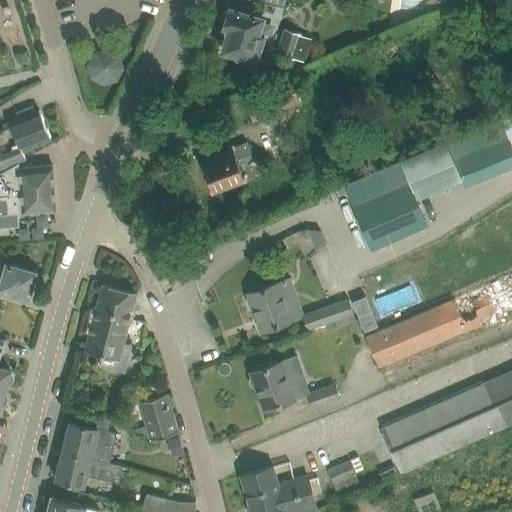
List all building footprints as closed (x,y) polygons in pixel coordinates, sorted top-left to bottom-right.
[(270,62),(273,51),(261,47),(264,36),(258,35),(264,17),(230,8),(229,12),(226,14),(224,19),(226,22),(225,27),(227,27),(225,33),(228,34),(224,50),(240,55),(239,56),(257,61),(257,58),(270,62)] [(286,28),(277,54),(294,59),(302,33),(286,28)] [(383,56),(396,51),(391,38),(378,44),(383,56)] [(86,62),(90,75),(103,82),(118,77),(124,64),(120,51),(107,44),(93,49),(86,62)] [(254,121),(303,101),(293,78),(245,99),(254,121)] [(0,173),(20,163),(19,162),(27,159),(24,150),(52,139),(40,110),(36,111),(34,106),(17,112),(19,118),(10,122),(12,126),(0,131),(0,173)] [(219,158),(204,163),(214,190),(225,186),(233,206),(260,196),(253,175),(245,178),(238,159),(252,153),(248,141),(217,153),(219,158)] [(402,161),(346,184),(355,205),(373,250),(428,226),(417,199),(461,181),(446,143),(402,161)] [(0,227),(12,226),(10,213),(57,209),(54,165),(21,167),(20,163),(0,173),(0,227)] [(7,264),(0,261),(0,278),(3,279),(0,287),(0,288),(29,297),(31,292),(33,291),(34,287),(33,284),(37,272),(7,263),(7,264)] [(174,285),(188,279),(181,263),(167,269),(174,285)] [(103,282),(86,349),(104,354),(101,366),(126,372),(129,361),(120,358),(124,343),(127,330),(137,291),(103,282)] [(250,296),(248,298),(251,307),(255,308),(262,331),(293,320),(279,282),(262,288),(260,285),(253,288),(252,291),(249,292),(250,296)] [(493,284),(367,337),(379,366),(505,313),(493,284)] [(305,315),(304,315),(304,316),(309,329),(336,319),(331,306),(305,315)] [(0,389),(5,391),(7,385),(9,386),(10,385),(11,384),(12,383),(13,381),(14,380),(14,378),(14,377),(14,375),(13,374),(12,372),(11,372),(11,370),(0,366),(0,363),(3,354),(0,353),(0,389)] [(250,377),(250,381),(251,385),(254,387),(257,387),(265,410),(284,403),(295,399),(309,394),(308,394),(311,393),(298,355),(282,361),(271,365),(265,367),(263,365),(260,364),(257,365),(255,368),(255,371),(252,372),(253,375),(250,377)] [(402,471),(511,423),(511,370),(383,427),(402,471)] [(311,393),(308,394),(309,394),(313,407),(340,398),(335,384),(311,393)] [(0,410),(1,408),(1,407),(3,408),(5,406),(7,404),(8,401),(8,398),(8,395),(7,393),(5,392),(5,391),(0,389),(0,410)] [(152,439),(178,431),(167,393),(140,401),(147,425),(152,439)] [(129,423),(132,415),(116,410),(114,419),(129,423)] [(68,436),(65,450),(110,461),(117,432),(108,430),(111,418),(96,415),(93,426),(76,422),(72,421),(71,425),(68,424),(65,435),(68,436)] [(147,425),(135,429),(135,430),(152,439),(147,425)] [(171,455),(184,451),(180,435),(167,438),(171,455)] [(124,465),(110,461),(65,450),(61,464),(58,463),(55,474),(58,475),(57,479),(84,486),(87,474),(119,482),(124,465)] [(334,485),(357,475),(351,459),(328,468),(334,485)] [(384,481),(399,474),(393,463),(378,470),(384,481)] [(278,484),(273,465),(242,474),(252,511),(274,511),(284,509),(285,511),(293,511),(316,506),(308,476),(278,484)] [(419,511),(443,511),(435,491),(414,499),(419,511)] [(179,511),(180,501),(147,492),(143,508),(159,511),(179,511)] [(87,505),(72,501),(53,497),(49,511),(98,511),(100,508),(87,505)]
